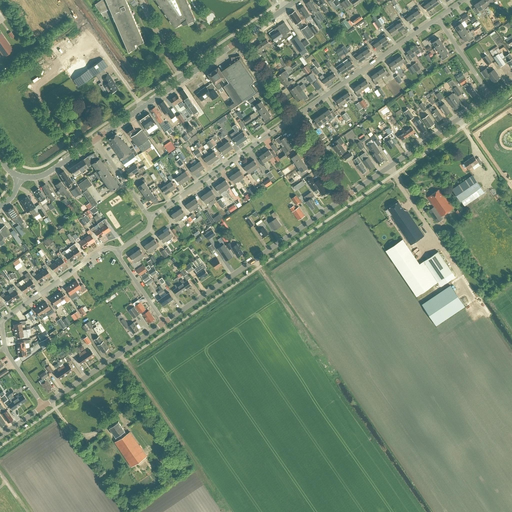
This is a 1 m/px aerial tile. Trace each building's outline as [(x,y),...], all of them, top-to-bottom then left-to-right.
[(101,0),(95,5),(101,14),(110,10),(129,53),(137,47),(136,46),(144,42),(129,7),(127,2),(129,1),(130,3),(133,1),(132,0),(134,0),(135,0),(134,0),(101,0)] [(156,0),(175,27),(182,23),(183,25),(195,20),(186,0),(156,0)] [(316,0),(319,3),(318,3),(324,12),(327,9),(324,4),(326,3),(324,0),(316,0)] [(327,0),(328,1),(333,8),(336,6),(339,4),(336,0),(327,0)] [(343,2),(342,3),(344,7),(345,8),(347,7),(351,4),(348,0),(345,0),(344,1),(343,1),(343,2)] [(481,0),(479,2),(483,8),(484,10),(487,8),(485,7),(489,4),(486,0),(481,0)] [(312,4),(310,1),(306,3),(309,8),(308,8),(313,14),(315,13),(318,11),(313,3),(312,4)] [(424,7),(427,11),(433,7),(429,2),(425,5),(423,2),(420,4),(423,8),(424,7)] [(473,9),(477,15),(480,13),(479,11),(483,8),(479,2),(474,5),(475,7),(473,9)] [(397,3),(394,5),(399,12),(402,10),(397,3)] [(304,17),(304,16),(306,18),(310,15),(309,13),(304,6),(303,6),(302,6),(301,7),(301,8),(299,9),(304,17)] [(412,14),(416,19),(422,15),(419,11),(420,10),(418,6),(415,8),(416,11),(412,14)] [(297,23),(300,27),(303,25),(300,21),(301,20),(295,11),(289,15),(296,24),(297,23)] [(352,20),(355,24),(363,18),(360,14),(352,20)] [(407,19),(410,23),(416,19),(412,14),(408,17),(406,14),(403,16),(406,20),(407,19)] [(395,26),(399,31),(405,27),(402,23),(403,22),(400,18),(397,21),(399,23),(395,26)] [(457,25),(455,27),(458,32),(465,27),(462,23),(463,22),(461,19),(456,23),(457,25)] [(342,25),(346,30),(351,26),(348,21),(342,25)] [(271,36),(275,41),(278,46),(283,43),(281,41),(288,36),(287,33),(290,31),(285,22),(274,29),(276,33),(271,36)] [(308,25),(301,30),(307,40),(314,35),(308,25)] [(310,28),(315,35),(319,32),(315,25),(310,28)] [(390,31),(392,35),(399,31),(395,26),(391,29),(389,26),(386,28),(389,32),(390,31)] [(465,27),(458,32),(462,37),(468,32),(470,31),(468,29),(467,30),(465,27)] [(468,32),(462,37),(465,42),(467,40),(469,42),(474,38),(473,36),(471,37),(468,32)] [(1,33),(0,33),(0,47),(0,48),(0,52),(4,57),(14,51),(1,33)] [(379,41),(383,45),(389,41),(387,37),(388,36),(385,33),(382,35),(384,38),(379,41)] [(306,48),(297,36),(291,40),(299,52),(306,48)] [(435,37),(429,41),(431,44),(432,43),(435,47),(442,43),(439,38),(437,39),(435,37)] [(261,43),(264,48),(268,46),(270,48),(272,47),(270,44),(267,39),(261,43)] [(68,41),(55,50),(60,57),(73,49),(68,41)] [(339,41),(333,44),(336,50),(342,47),(339,41)] [(374,46),(377,50),(383,45),(379,41),(375,44),(373,41),(370,43),(373,47),(374,46)] [(259,52),(261,55),(263,53),(261,50),(264,48),(261,43),(255,48),(258,52),(259,52)] [(435,47),(434,48),(435,51),(437,50),(439,52),(445,48),(442,43),(436,47),(435,47)] [(362,53),(366,58),(372,53),(369,49),(370,49),(368,45),(365,47),(366,50),(362,53)] [(411,48),(416,54),(420,51),(421,53),(424,51),(420,45),(418,47),(416,45),(411,48)] [(500,67),(507,62),(508,62),(504,57),(497,46),(489,51),(500,67)] [(345,56),(348,53),(344,47),(336,52),(339,56),(343,53),(345,56)] [(406,55),(410,61),(412,59),(411,58),(416,54),(411,48),(407,51),(408,53),(406,55)] [(445,48),(439,52),(442,57),(440,58),(442,60),(448,56),(447,54),(449,53),(445,48)] [(96,49),(67,70),(79,87),(108,66),(96,49)] [(357,58),(360,62),(366,58),(362,53),(358,56),(356,53),(353,55),(356,59),(357,58)] [(482,58),(488,65),(491,63),(486,55),(482,58)] [(221,79),(225,85),(223,86),(234,101),(227,106),(231,110),(247,100),(249,103),(255,99),(252,96),(256,93),(250,85),(257,81),(240,56),(239,57),(237,58),(236,57),(234,57),(235,58),(233,58),(233,61),(227,65),(226,63),(224,65),(225,67),(220,70),(218,67),(208,75),(218,89),(220,92),(223,90),(221,87),(219,83),(218,84),(217,83),(221,79)] [(395,60),(399,65),(403,62),(405,65),(408,63),(406,59),(404,60),(401,56),(395,60)] [(345,65),(348,70),(355,65),(352,61),(353,61),(350,57),(347,59),(349,62),(345,65)] [(391,69),(393,73),(396,71),(394,68),(399,65),(395,60),(389,65),(392,69),(391,69)] [(416,63),(412,66),(416,72),(420,69),(416,63)] [(307,65),(302,68),(306,74),(311,71),(307,65)] [(339,70),(342,74),(348,70),(345,65),(341,68),(339,65),(336,67),(338,71),(339,70)] [(318,66),(313,69),(317,75),(321,72),(318,66)] [(412,66),(408,68),(412,75),(416,72),(412,66)] [(481,72),(480,72),(484,78),(485,78),(486,78),(488,76),(493,83),(499,79),(496,73),(494,69),(491,72),(488,67),(481,71),(481,72)] [(378,72),(381,77),(386,74),(388,77),(391,75),(388,71),(387,72),(384,68),(378,72)] [(282,73),(277,76),(281,82),(286,78),(290,76),(286,70),(282,73)] [(332,74),(328,77),(331,81),(337,77),(334,73),(332,70),(330,72),(332,74)] [(316,78),(312,72),(306,76),(310,82),(316,78)] [(373,81),(376,85),(379,83),(377,80),(381,77),(378,72),(372,77),(374,81),(373,81)] [(103,78),(106,83),(104,84),(110,94),(118,89),(108,74),(103,78)] [(322,74),(320,77),(323,81),(326,86),(331,81),(328,77),(326,79),(322,74)] [(466,83),(468,81),(464,77),(458,81),(461,85),(465,82),(466,83)] [(286,78),(281,82),(285,87),(290,84),(293,82),(291,80),(288,82),(286,78)] [(360,84),(364,90),(368,86),(370,89),(373,87),(371,83),(370,84),(367,80),(360,84)] [(452,80),(448,82),(452,89),(452,88),(456,86),(452,80)] [(469,86),(467,83),(463,86),(468,93),(469,92),(472,97),(477,94),(473,89),(474,88),(471,84),(469,86)] [(295,87),(290,90),(294,96),(302,91),(301,90),(306,87),(303,84),(299,87),(298,85),(295,87)] [(356,94),(358,97),(361,95),(359,93),(364,90),(360,84),(354,89),(357,93),(356,94)] [(457,85),(453,89),(458,96),(463,93),(457,85)] [(197,94),(202,101),(209,95),(213,100),(219,96),(214,89),(210,92),(206,87),(202,90),(197,94)] [(377,90),(382,98),(385,96),(380,88),(377,90)] [(179,92),(194,114),(198,112),(183,89),(179,92)] [(302,91),(294,96),(298,102),(302,99),(304,101),(307,99),(304,94),(302,91)] [(343,96),(346,102),(351,99),(352,101),(355,99),(353,96),(352,96),(349,92),(343,96)] [(449,101),(449,102),(448,102),(451,106),(452,105),(455,109),(459,106),(457,103),(458,102),(455,97),(456,96),(453,93),(446,98),(449,101)] [(170,100),(175,106),(177,104),(180,108),(184,106),(183,104),(184,104),(177,95),(174,97),(173,97),(171,98),(171,99),(170,100)] [(338,106),(340,109),(344,107),(342,105),(346,102),(343,96),(336,101),(339,105),(338,106)] [(258,110),(264,106),(261,101),(259,102),(257,100),(252,104),(254,107),(255,106),(258,110)] [(164,114),(166,113),(171,119),(175,116),(171,109),(170,110),(164,101),(159,105),(161,109),(164,114)] [(422,102),(419,104),(423,111),(427,109),(422,102)] [(438,105),(446,116),(451,112),(444,103),(442,105),(441,103),(438,105)] [(432,105),(428,108),(430,112),(433,117),(434,116),(438,121),(443,117),(437,108),(435,109),(432,105)] [(260,112),(262,115),(268,111),(264,106),(258,110),(257,111),(258,114),(260,112)] [(150,110),(159,123),(167,135),(174,131),(168,122),(165,124),(160,116),(162,115),(159,111),(158,112),(155,107),(150,110)] [(329,109),(325,112),(329,119),(333,116),(334,117),(337,116),(333,110),(330,111),(329,109)] [(414,117),(408,109),(404,112),(410,120),(414,117)] [(263,121),(265,123),(271,119),(270,117),(271,116),(268,111),(262,115),(265,120),(263,121)] [(319,116),(324,122),(325,124),(327,123),(326,121),(329,119),(325,112),(319,116)] [(149,113),(139,120),(146,131),(156,124),(149,113)] [(346,113),(342,116),(346,122),(350,119),(346,113)] [(428,115),(422,119),(428,128),(434,124),(428,115)] [(313,124),(317,129),(320,127),(319,126),(324,122),(319,116),(314,120),(315,121),(313,124)] [(414,122),(421,133),(426,130),(422,123),(423,123),(419,118),(414,122)] [(235,124),(232,127),(237,133),(242,141),(247,138),(243,131),(240,133),(239,132),(238,130),(239,130),(235,124)] [(139,146),(143,152),(145,151),(151,146),(150,145),(152,144),(142,130),(139,132),(137,130),(136,131),(132,125),(125,130),(129,135),(130,135),(132,137),(131,137),(138,147),(139,146)] [(388,135),(383,138),(386,142),(385,142),(390,149),(395,145),(391,140),(392,140),(395,137),(392,132),(389,127),(388,128),(385,130),(388,135)] [(403,129),(408,136),(415,131),(411,127),(408,129),(406,127),(403,129)] [(221,128),(218,130),(224,138),(227,136),(221,128)] [(398,136),(401,141),(408,136),(403,129),(400,132),(401,134),(398,136)] [(236,136),(233,138),(237,145),(242,141),(237,133),(235,135),(236,136)] [(107,140),(120,159),(125,166),(137,159),(134,155),(137,153),(133,147),(130,148),(128,145),(127,145),(125,142),(124,142),(121,138),(120,139),(117,134),(107,140)] [(283,142),(285,145),(290,142),(286,136),(283,138),(281,135),(275,139),(277,143),(279,142),(280,144),(283,142)] [(341,144),(344,142),(340,138),(334,142),(336,144),(332,147),(335,151),(336,150),(339,155),(345,151),(341,144)] [(172,140),(165,144),(170,152),(177,148),(172,140)] [(222,143),(228,151),(233,148),(228,141),(225,143),(224,142),(222,143)] [(290,142),(285,145),(282,147),(286,153),(289,151),(294,148),(290,142)] [(376,163),(378,162),(379,164),(382,161),(381,160),(382,159),(377,152),(379,151),(374,142),(368,147),(373,154),(371,155),(376,163)] [(218,148),(223,155),(228,151),(222,143),(220,145),(221,146),(218,148)] [(180,150),(179,150),(178,148),(175,150),(181,160),(185,158),(180,150)] [(264,153),(269,159),(273,156),(274,158),(277,156),(273,150),(270,151),(269,150),(264,153)] [(138,154),(135,156),(138,161),(141,159),(147,169),(154,165),(145,151),(143,152),(138,155),(138,154)] [(208,153),(214,161),(219,158),(214,151),(211,153),(210,152),(208,153)] [(344,157),(348,162),(354,157),(350,152),(344,157)] [(365,152),(360,156),(369,169),(374,166),(365,152)] [(82,159),(69,169),(74,176),(92,164),(96,171),(94,173),(98,179),(101,177),(111,191),(118,186),(99,159),(95,153),(87,157),(83,160),(83,159),(82,159)] [(204,158),(208,165),(214,161),(208,153),(206,155),(207,156),(204,158)] [(259,160),(263,166),(265,164),(264,162),(269,159),(264,153),(260,156),(261,158),(259,160)] [(294,162),(301,158),(298,153),(296,155),(294,153),(288,157),(290,159),(292,158),(294,162)] [(467,167),(468,169),(478,162),(480,165),(482,163),(478,157),(476,159),(474,156),(464,163),(463,164),(463,166),(464,168),(467,167)] [(354,160),(357,165),(356,165),(360,171),(360,170),(362,173),(363,173),(364,173),(365,172),(366,171),(364,168),(365,167),(358,157),(354,160)] [(296,165),(299,168),(305,164),(301,158),(294,162),(295,162),(293,164),(295,166),(296,165)] [(254,160),(249,164),(255,171),(257,170),(256,169),(259,167),(254,160)] [(194,163),(199,171),(204,168),(200,161),(197,163),(196,162),(194,163)] [(190,168),(194,175),(199,171),(194,163),(192,165),(193,166),(190,168)] [(127,170),(131,176),(137,172),(139,174),(146,170),(143,166),(139,169),(136,164),(127,170)] [(244,167),(249,174),(252,172),(253,173),(255,171),(249,164),(244,167)] [(305,164),(299,168),(301,172),(300,173),(301,176),(307,172),(306,169),(308,168),(305,164)] [(240,181),(242,184),(245,182),(242,179),(245,177),(240,170),(235,174),(240,181)] [(63,179),(63,181),(68,188),(71,186),(70,183),(73,181),(69,177),(68,177),(64,171),(59,174),(60,176),(61,176),(63,179)] [(180,173),(185,181),(190,177),(186,171),(182,173),(182,172),(180,173)] [(175,178),(180,184),(185,181),(180,173),(178,175),(178,176),(175,178)] [(239,183),(240,181),(235,174),(230,177),(235,184),(238,181),(239,183)] [(473,175),(452,189),(460,202),(481,187),(473,175)] [(318,189),(322,195),(325,193),(326,194),(327,194),(327,193),(328,193),(328,192),(328,191),(324,185),(325,185),(320,178),(316,182),(312,176),(306,180),(314,191),(318,189)] [(78,184),(83,191),(92,185),(87,178),(78,184)] [(269,178),(263,182),(266,186),(272,182),(269,178)] [(138,187),(141,190),(147,186),(145,182),(146,181),(145,179),(139,183),(140,185),(138,187)] [(221,184),(228,194),(229,193),(228,190),(227,189),(230,187),(226,180),(221,184)] [(55,185),(62,196),(65,194),(68,199),(71,197),(60,181),(55,185)] [(166,183),(171,191),(176,187),(171,181),(168,183),(168,182),(166,183)] [(161,188),(166,195),(171,191),(166,183),(164,185),(164,186),(161,188)] [(48,197),(50,200),(53,198),(50,193),(51,192),(49,188),(48,189),(45,184),(41,187),(44,190),(43,190),(46,195),(47,197),(48,197)] [(226,197),(227,199),(229,197),(227,194),(228,194),(221,184),(216,187),(220,194),(222,193),(225,198),(226,197)] [(141,190),(145,196),(151,192),(153,191),(151,189),(150,190),(147,186),(141,190)] [(36,197),(40,202),(45,199),(38,189),(34,192),(37,197),(36,197)] [(206,193),(214,204),(216,203),(214,200),(213,199),(216,197),(212,190),(206,193)] [(428,197),(434,207),(429,210),(437,223),(442,219),(441,217),(453,208),(444,194),(442,195),(438,190),(428,197)] [(150,200),(152,202),(158,198),(156,195),(155,196),(152,192),(153,191),(151,192),(145,196),(149,201),(150,200)] [(309,205),(312,209),(317,206),(314,202),(315,201),(312,198),(314,196),(311,192),(304,197),(307,201),(306,201),(309,205)] [(209,203),(211,207),(214,204),(206,193),(201,197),(206,204),(209,201),(210,202),(209,203)] [(302,203),(297,195),(292,198),(297,206),(302,203)] [(31,201),(30,201),(27,196),(20,201),(24,206),(23,207),(27,213),(30,212),(34,217),(38,214),(34,209),(36,207),(31,201)] [(196,198),(191,202),(196,209),(198,208),(198,207),(201,205),(196,198)] [(226,207),(221,199),(217,202),(222,209),(226,207)] [(186,205),(190,212),(194,210),(194,211),(196,209),(191,202),(186,205)] [(394,221),(410,245),(424,235),(407,210),(407,211),(404,210),(398,202),(389,208),(393,214),(391,216),(394,220),(394,221)] [(237,208),(234,204),(228,208),(231,212),(237,208)] [(18,222),(19,225),(24,222),(19,215),(13,206),(6,211),(12,220),(13,219),(16,223),(18,222)] [(294,211),(300,219),(304,217),(303,215),(304,215),(299,207),(297,209),(294,206),(290,208),(293,212),(294,211)] [(182,208),(177,212),(182,219),(184,218),(183,217),(186,215),(182,208)] [(275,219),(270,223),(275,230),(282,226),(277,218),(279,216),(276,211),(272,214),(275,219)] [(172,215),(176,222),(179,219),(180,221),(182,219),(177,212),(172,215)] [(207,214),(214,224),(224,217),(221,213),(214,218),(210,212),(207,214)] [(248,216),(245,218),(247,221),(242,224),(246,229),(250,226),(251,227),(254,225),(248,216)] [(104,219),(97,224),(100,228),(104,234),(110,230),(106,225),(107,224),(104,219)] [(259,230),(263,237),(268,233),(265,228),(266,226),(263,222),(259,225),(260,229),(259,230)] [(97,224),(91,229),(94,234),(95,233),(99,238),(104,234),(100,228),(97,224)] [(0,240),(10,233),(5,225),(0,228),(0,240)] [(16,226),(14,228),(20,237),(23,235),(16,226)] [(175,228),(171,230),(177,238),(180,236),(175,228)] [(169,229),(164,233),(169,240),(171,239),(171,238),(174,236),(169,229)] [(85,238),(89,244),(95,241),(91,236),(92,235),(89,230),(87,232),(89,236),(85,238)] [(205,235),(209,240),(216,235),(213,230),(205,235)] [(159,236),(164,243),(167,241),(167,242),(169,240),(164,233),(159,236)] [(16,234),(13,236),(18,243),(21,241),(16,234)] [(48,238),(43,241),(46,247),(51,243),(48,238)] [(80,243),(84,248),(89,244),(85,238),(81,241),(78,238),(76,240),(79,244),(80,243)] [(155,239),(150,243),(155,250),(157,249),(156,248),(159,246),(155,239)] [(402,239),(386,251),(416,296),(438,282),(424,261),(419,264),(402,239)] [(230,249),(232,248),(238,257),(244,253),(238,244),(234,246),(231,242),(227,245),(230,249)] [(145,246),(149,253),(152,251),(153,252),(155,250),(150,243),(145,246)] [(73,245),(69,248),(71,252),(76,258),(81,254),(74,244),(73,245)] [(224,244),(218,248),(226,261),(232,257),(224,244)] [(140,249),(135,252),(141,260),(143,259),(142,258),(145,256),(140,249)] [(66,257),(70,262),(76,258),(71,252),(67,254),(64,251),(62,253),(65,257),(66,257)] [(438,251),(424,261),(438,282),(452,272),(438,251)] [(130,256),(135,262),(138,260),(139,261),(141,260),(135,252),(130,256)] [(56,262),(60,268),(66,264),(62,259),(63,259),(60,254),(58,255),(60,259),(56,262)] [(160,262),(158,259),(157,260),(153,255),(150,257),(155,265),(160,262)] [(222,265),(218,258),(212,262),(216,269),(222,265)] [(13,263),(17,269),(24,265),(21,261),(20,262),(18,259),(13,263)] [(51,267),(54,272),(60,268),(56,262),(52,265),(49,261),(47,263),(50,268),(51,267)] [(204,269),(207,267),(203,262),(196,267),(197,268),(195,270),(201,279),(208,274),(204,269)] [(41,273),(45,279),(51,275),(47,270),(48,269),(45,265),(42,266),(45,270),(41,273)] [(153,275),(159,272),(156,266),(150,269),(153,275)] [(4,269),(0,272),(4,276),(5,276),(9,281),(11,279),(4,269)] [(25,283),(30,289),(35,285),(32,281),(33,279),(28,272),(24,275),(26,277),(23,280),(26,283),(25,283)] [(36,278),(39,283),(45,279),(41,273),(36,276),(34,272),(31,274),(35,278),(36,278)] [(179,283),(185,291),(192,286),(188,280),(185,282),(183,280),(179,283)] [(71,285),(75,291),(77,290),(79,292),(81,291),(82,293),(86,290),(83,285),(81,286),(81,285),(80,286),(77,281),(71,285)] [(20,288),(24,293),(30,289),(25,283),(21,286),(18,283),(16,284),(19,289),(20,288)] [(173,290),(178,296),(185,291),(179,283),(175,286),(177,288),(173,290)] [(68,295),(71,299),(73,298),(71,294),(75,291),(71,285),(65,289),(69,294),(68,295)] [(451,285),(422,304),(436,325),(465,306),(451,285)] [(10,294),(14,300),(20,296),(16,291),(17,290),(14,286),(12,287),(14,291),(10,294)] [(56,295),(60,301),(64,299),(67,302),(69,300),(66,296),(65,297),(61,292),(56,295)] [(5,299),(9,304),(14,300),(10,294),(6,297),(3,293),(1,295),(4,299),(5,299)] [(165,296),(169,302),(174,299),(170,293),(165,296)] [(105,300),(107,302),(116,296),(114,294),(105,300)] [(52,305),(55,310),(58,308),(56,304),(60,301),(56,295),(50,299),(53,304),(52,305)] [(160,300),(164,306),(169,302),(165,296),(160,300)] [(40,306),(46,315),(47,316),(54,312),(50,306),(49,307),(46,302),(40,306)] [(149,311),(147,312),(141,302),(135,306),(142,316),(143,315),(149,323),(154,319),(149,311)] [(37,316),(40,320),(43,318),(42,317),(46,315),(40,306),(35,310),(38,315),(37,316)] [(139,314),(134,307),(129,311),(134,318),(139,314)] [(29,312),(25,315),(27,318),(28,317),(30,320),(33,318),(31,315),(29,312)] [(126,328),(127,327),(130,331),(131,330),(133,333),(139,329),(134,322),(129,325),(124,318),(120,320),(126,328)] [(14,325),(15,331),(22,330),(21,325),(26,324),(25,321),(20,322),(20,324),(14,325)] [(82,326),(85,332),(93,327),(89,321),(86,323),(86,324),(85,325),(84,324),(82,326)] [(93,329),(98,335),(104,331),(100,324),(93,329)] [(22,330),(15,331),(16,338),(22,337),(22,338),(28,337),(26,330),(22,330)] [(46,332),(39,337),(41,341),(49,337),(46,332)] [(42,341),(45,346),(53,341),(50,336),(42,341)] [(103,353),(103,352),(104,353),(105,352),(106,350),(108,349),(105,346),(106,345),(103,342),(99,337),(94,340),(98,345),(98,346),(100,349),(103,353)] [(23,342),(17,343),(18,350),(25,349),(25,348),(24,344),(29,343),(28,340),(23,341),(23,342)] [(25,349),(18,350),(19,356),(24,356),(25,357),(27,356),(31,353),(31,351),(30,348),(25,348),(25,349)] [(82,353),(87,360),(94,356),(90,350),(87,353),(85,351),(82,353)] [(71,360),(68,355),(67,355),(65,353),(63,351),(58,354),(64,362),(66,360),(67,362),(71,360)] [(77,359),(81,365),(87,360),(82,353),(79,355),(80,357),(77,359)] [(60,368),(66,375),(73,371),(69,365),(65,368),(63,366),(60,368)] [(55,374),(59,380),(66,375),(60,368),(57,370),(59,372),(55,374)] [(45,371),(40,375),(42,379),(43,379),(44,379),(48,376),(45,371)] [(40,385),(44,389),(45,388),(48,393),(51,390),(51,389),(52,388),(46,380),(45,381),(41,384),(40,385)] [(9,396),(7,397),(10,400),(11,402),(8,405),(12,410),(19,405),(14,397),(12,394),(9,396)] [(18,395),(14,397),(19,405),(27,400),(23,395),(19,397),(18,395)] [(2,414),(8,423),(13,420),(2,404),(0,405),(0,411),(2,414)] [(115,443),(132,467),(147,456),(130,432),(127,435),(125,432),(125,431),(119,422),(110,428),(116,438),(117,437),(119,440),(115,443)] [(180,466),(170,472),(175,479),(185,472),(180,466)]
